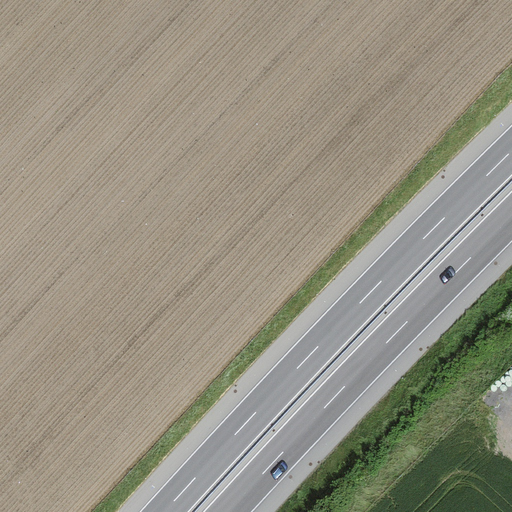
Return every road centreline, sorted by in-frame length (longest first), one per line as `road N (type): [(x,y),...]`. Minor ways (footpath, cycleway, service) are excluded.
road 1 (motorway): [(511,150),(163,511)]
road 2 (motorway): [(227,511),(511,216)]
